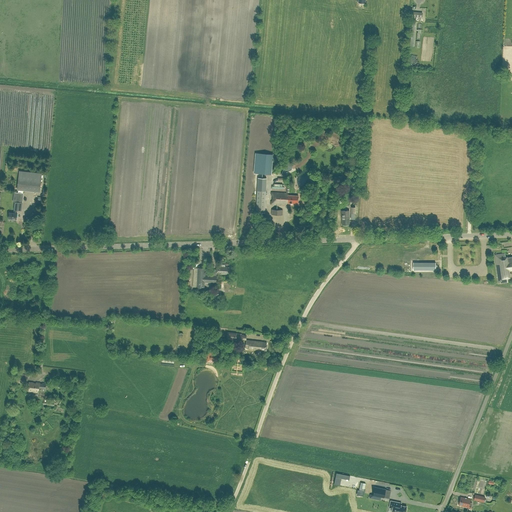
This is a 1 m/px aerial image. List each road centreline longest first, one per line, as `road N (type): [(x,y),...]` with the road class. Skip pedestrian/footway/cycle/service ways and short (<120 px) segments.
road 1 (tertiary): [(0,249),(511,235)]
road 2 (track): [(226,511),(296,330),(358,239)]
road 3 (unclassified): [(439,511),(511,333)]
